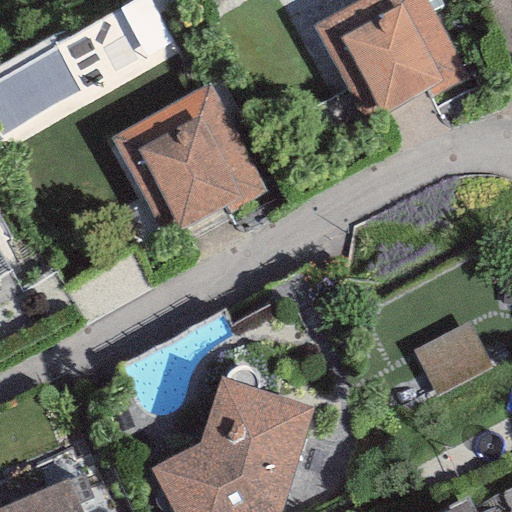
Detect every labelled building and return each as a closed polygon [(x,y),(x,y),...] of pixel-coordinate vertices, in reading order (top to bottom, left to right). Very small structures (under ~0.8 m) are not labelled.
[(428,0),(355,0),(311,24),(361,116),(377,106),(383,116),(427,93),(430,99),(470,78),(428,0)] [(209,85),(109,139),(158,230),(175,221),(180,231),(224,208),(228,214),(268,193),(209,85)] [(282,511),(313,409),(220,377),(198,443),(149,468),(171,511),(282,511)] [(0,511),(81,511),(67,479),(0,507),(0,511)] [(470,511),(466,503),(447,511),(470,511)]
